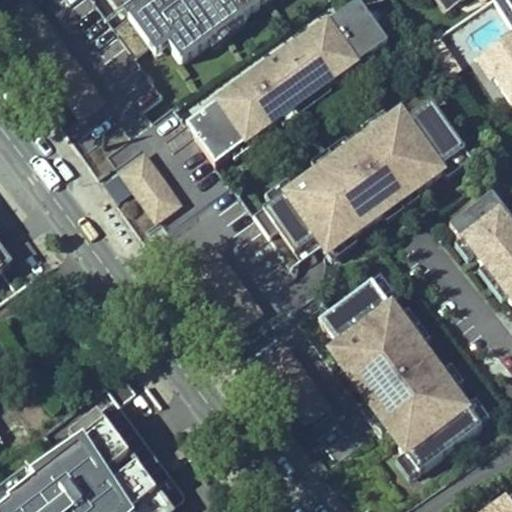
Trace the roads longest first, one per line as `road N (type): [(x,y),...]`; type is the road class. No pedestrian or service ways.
road 1 (primary): [(0,142),(274,511)]
road 2 (unknown): [(79,0),(68,16),(73,35),(283,321)]
